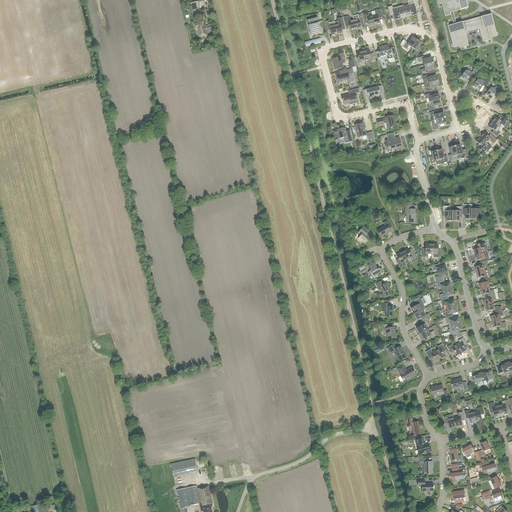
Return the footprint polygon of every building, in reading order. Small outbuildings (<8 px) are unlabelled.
[(413,3),(408,4),(408,5),(411,16),(416,14),(415,9),(419,8),(416,0),(412,1),(413,3)] [(440,0),(445,17),(451,15),(453,24),(447,26),(453,48),(459,46),(458,44),(460,44),(461,48),(468,46),(465,32),(479,28),(483,42),(490,40),(489,36),(491,35),(491,38),(497,36),(491,14),(486,15),(485,15),(485,16),(480,17),(481,18),(476,20),(476,18),(469,20),(469,22),(464,23),(463,21),(455,24),(452,12),(468,8),(467,2),(465,0),(440,0)] [(403,5),(397,7),(400,18),(405,17),(403,7),(403,6),(403,5)] [(392,6),(387,7),(390,16),(393,15),(394,20),(400,18),(397,7),(392,8),(392,6)] [(372,16),(374,25),(380,24),(378,17),(381,16),(380,10),(374,11),(375,15),(372,16)] [(368,12),(366,12),(362,13),(364,19),(367,19),(369,26),(374,25),(372,16),(369,16),(368,12)] [(353,20),(356,30),(361,28),(359,21),(362,20),(361,15),(358,15),(352,16),(354,20),(353,20)] [(353,20),(350,21),(349,17),(348,16),(343,17),(345,25),(349,24),(350,31),(356,30),(353,20)] [(337,34),(343,33),(341,26),(344,25),(342,18),(337,19),(337,20),(337,21),(334,22),(337,34)] [(332,36),(337,34),(334,22),(329,23),(328,21),(325,22),(327,29),(330,29),(332,36)] [(195,29),(197,28),(199,37),(207,35),(205,30),(209,29),(209,30),(211,30),(210,25),(208,26),(206,27),(205,26),(204,25),(203,25),(202,22),(197,23),(197,24),(194,24),(195,29)] [(321,33),(318,23),(308,25),(311,36),(321,33)] [(412,48),(417,40),(413,37),(408,43),(406,42),(402,47),(406,50),(409,46),(412,48)] [(422,43),(417,40),(412,48),(415,50),(412,54),(416,56),(420,51),(417,50),(422,43)] [(386,56),(387,59),(392,58),(391,54),(395,54),(393,47),(389,49),(388,45),(383,46),(386,56)] [(377,58),(386,56),(383,46),(379,47),(380,51),(375,52),(377,58)] [(363,51),(365,61),(369,60),(370,63),(376,62),(374,55),(371,56),(369,50),(363,51)] [(361,62),(365,61),(363,51),(356,53),(358,59),(355,60),(356,67),(362,65),(361,62)] [(341,59),(345,58),(344,53),(338,55),(339,58),(332,59),(335,70),(343,68),(341,59)] [(417,58),(418,62),(423,61),(424,65),(433,63),(431,57),(424,59),(423,57),(417,58)] [(434,68),(433,63),(424,65),(425,69),(420,70),(421,74),(428,73),(427,70),(434,68)] [(337,76),(338,82),(348,80),(349,84),(356,82),(352,69),(342,71),(343,74),(337,76)] [(466,69),(465,72),(463,71),(460,76),(461,77),(460,78),(465,82),(470,76),(473,78),(478,71),(475,69),(471,73),(466,69)] [(423,81),(424,84),(437,81),(436,75),(429,77),(428,75),(422,76),(423,81)] [(485,86),(489,80),(486,78),(484,82),(478,78),(472,87),(478,90),(482,84),(485,86)] [(437,81),(424,84),(425,88),(426,92),(432,91),(431,88),(439,86),(437,81)] [(372,88),(375,98),(379,97),(378,93),(383,92),(381,86),(372,88)] [(499,87),(498,88),(498,87),(497,87),(496,87),(495,87),(494,88),(491,87),(485,95),(490,99),(495,93),(497,95),(502,89),(499,87)] [(349,95),(342,96),(344,104),(349,103),(349,105),(359,103),(357,96),(355,96),(355,94),(359,93),(358,88),(352,90),(353,93),(349,95)] [(370,99),(375,98),(372,88),(363,90),(365,96),(369,95),(370,99)] [(426,99),(428,98),(429,102),(431,102),(440,99),(439,94),(431,96),(431,93),(425,95),(426,99)] [(441,105),(440,99),(431,102),(432,105),(427,106),(429,111),(435,109),(434,107),(441,105)] [(437,111),(429,113),(431,121),(435,120),(445,117),(443,112),(438,113),(437,111)] [(385,117),(385,118),(376,121),(378,125),(382,124),(382,123),(384,122),(384,121),(386,121),(388,128),(396,126),(393,115),(385,117)] [(508,125),(508,123),(507,122),(508,120),(503,116),(502,118),(500,121),(495,117),(491,122),(499,127),(501,125),(504,126),(505,127),(507,127),(508,125)] [(446,123),(445,117),(435,120),(431,121),(432,124),(434,131),(440,129),(439,125),(446,123)] [(497,130),(499,127),(491,122),(488,127),(493,130),(491,133),(497,137),(500,132),(497,130)] [(369,140),(374,139),(372,132),(366,134),(363,123),(354,125),(358,137),(367,135),(369,140)] [(333,135),(337,134),(338,139),(344,137),(346,143),(352,141),(350,131),(346,131),(345,128),(342,128),(342,127),(340,128),(340,129),(332,131),(333,135)] [(489,141),(491,143),(493,144),(497,140),(490,134),(488,137),(483,132),(479,137),(487,143),(489,141)] [(387,135),(388,140),(386,140),(388,151),(401,147),(399,137),(395,138),(393,133),(387,135)] [(479,137),(475,141),(479,144),(477,146),(478,147),(478,148),(483,152),(485,149),(487,151),(491,147),(487,143),(479,137)] [(460,145),(455,146),(458,159),(468,157),(466,149),(461,151),(460,145)] [(458,159),(455,146),(449,147),(451,155),(448,155),(450,161),(454,160),(458,159)] [(442,149),(437,151),(440,164),(441,165),(443,164),(443,163),(448,162),(446,156),(444,156),(442,149)] [(432,166),(440,164),(437,151),(431,152),(433,157),(428,159),(429,164),(431,163),(432,166)] [(462,215),(462,205),(462,207),(456,207),(456,211),(453,211),(453,222),(459,222),(459,217),(462,217),(462,215)] [(462,205),(462,215),(465,215),(465,220),(472,220),(472,209),(468,209),(468,205),(462,205)] [(405,206),(405,214),(406,214),(406,223),(415,223),(415,219),(416,220),(416,215),(415,215),(415,209),(411,209),(411,206),(405,206)] [(443,207),(443,214),(443,217),(446,217),(446,222),(453,222),(453,211),(449,211),(449,207),(443,207)] [(481,215),(481,212),(481,207),(476,207),(476,208),(475,208),(475,209),(472,209),(472,220),(478,220),(478,215),(481,215)] [(389,229),(392,227),(388,220),(383,223),(385,226),(377,230),(381,237),(390,231),(389,229)] [(365,244),(370,238),(367,234),(369,232),(363,226),(358,233),(361,236),(358,239),(361,242),(362,241),(365,244)] [(431,244),(428,244),(428,243),(425,243),(425,249),(422,249),(422,257),(425,257),(428,257),(428,254),(431,254),(431,244)] [(477,249),(473,250),(475,255),(484,253),(488,252),(487,246),(486,247),(485,243),(476,245),(477,249)] [(431,244),(431,254),(434,254),(434,258),(440,258),(440,250),(437,250),(437,249),(437,245),(431,244)] [(402,252),(406,260),(410,258),(411,261),(416,258),(411,249),(408,250),(408,249),(402,252)] [(403,262),(406,260),(402,252),(396,255),(398,259),(396,260),(400,268),(405,265),(403,262)] [(487,261),(490,261),(489,258),(489,257),(488,252),(484,253),(475,255),(476,261),(483,259),(483,262),(487,261)] [(475,267),(476,273),(485,270),(484,267),(488,266),(487,261),(483,262),(480,263),(481,266),(475,267)] [(374,262),(368,265),(370,270),(369,271),(373,278),(378,276),(377,274),(381,272),(378,266),(377,267),(374,262)] [(438,273),(446,271),(445,265),(440,267),(439,264),(432,266),(433,271),(437,270),(438,273)] [(489,270),(485,270),(476,273),(478,278),(484,276),(485,279),(491,278),(489,270)] [(448,277),(446,271),(438,273),(438,277),(435,278),(436,283),(444,281),(443,278),(448,277)] [(480,289),(490,287),(489,284),(492,283),(491,278),(485,279),(485,282),(479,284),(480,289)] [(380,289),(383,293),(381,294),(380,296),(382,298),(383,298),(385,297),(392,293),(388,288),(389,287),(387,283),(383,284),(381,281),(375,284),(379,290),(380,289)] [(442,291),(451,289),(449,283),(444,284),(444,281),(436,283),(438,289),(441,288),(442,291)] [(490,290),(490,287),(480,289),(482,295),(488,293),(489,296),(495,295),(494,290),(490,290)] [(441,301),(448,299),(447,296),(452,295),(451,289),(442,291),(443,294),(439,295),(441,301)] [(485,306),(494,304),(493,301),(496,300),(495,295),(489,296),(490,299),(483,301),(485,306)] [(414,314),(422,310),(425,308),(423,304),(420,299),(414,303),(416,306),(411,309),(414,314)] [(449,302),(448,299),(441,301),(442,306),(446,305),(446,308),(455,306),(454,300),(449,302)] [(382,311),(386,312),(386,317),(392,317),(392,307),(388,307),(388,304),(382,304),(382,311)] [(495,307),(494,304),(485,306),(486,312),(492,310),(493,313),(496,312),(499,311),(498,306),(495,307)] [(445,318),(452,316),(452,313),(457,312),(455,306),(446,308),(447,312),(444,312),(445,318)] [(424,320),(425,319),(430,317),(428,314),(425,315),(422,310),(414,314),(417,320),(422,317),(424,320)] [(492,322),(501,320),(500,317),(504,316),(502,311),(499,311),(496,312),(497,315),(490,317),(492,322)] [(449,326),(460,324),(458,318),(453,319),(452,316),(445,318),(447,324),(448,323),(449,326)] [(428,324),(425,319),(424,320),(419,322),(421,326),(416,328),(419,334),(427,329),(425,326),(428,324)] [(502,323),(501,320),(492,322),(493,328),(499,326),(500,329),(506,327),(505,322),(502,323)] [(387,340),(396,338),(393,327),(389,328),(388,324),(380,326),(381,331),(385,330),(387,340)] [(461,329),(460,324),(449,326),(450,329),(448,330),(450,335),(457,334),(456,331),(461,329)] [(429,333),(427,329),(419,334),(422,340),(427,337),(429,340),(436,336),(433,331),(429,333)] [(456,345),(461,353),(466,350),(463,345),(466,343),(463,338),(458,341),(459,343),(456,345)] [(435,351),(440,360),(445,357),(442,351),(445,349),(442,344),(437,347),(438,349),(435,351)] [(456,356),(461,353),(456,345),(453,346),(452,344),(447,347),(450,352),(453,351),(456,356)] [(399,361),(406,357),(400,347),(396,349),(393,345),(387,348),(390,353),(393,351),(399,361)] [(435,363),(440,360),(435,351),(432,352),(430,349),(425,352),(429,358),(431,357),(435,363)] [(504,374),(510,372),(507,363),(502,364),(502,366),(497,367),(499,374),(504,372),(504,374)] [(403,382),(415,375),(414,372),(411,367),(406,370),(403,365),(396,368),(403,382)] [(494,378),(492,372),(492,370),(488,371),(489,372),(487,373),(486,372),(481,373),(483,383),(489,381),(488,380),(494,378)] [(478,384),(483,383),(481,373),(475,374),(475,376),(470,377),(472,384),(477,383),(478,384)] [(464,391),(468,390),(466,382),(463,383),(462,378),(451,381),(452,384),(451,385),(453,389),(463,387),(464,391)] [(444,398),(448,397),(447,390),(444,391),(442,385),(435,387),(435,386),(430,387),(432,395),(437,394),(437,396),(444,394),(444,398)] [(499,406),(501,415),(508,414),(506,407),(509,407),(508,400),(502,401),(503,405),(499,406)] [(495,417),(501,415),(499,406),(495,407),(494,403),(488,404),(490,414),(494,413),(495,417)] [(474,412),(476,422),(482,420),(481,415),(484,414),(482,407),(476,409),(477,411),(474,412)] [(469,418),(471,423),(476,422),(474,412),(471,413),(470,410),(465,412),(466,419),(469,418)] [(456,427),(462,425),(461,420),(464,419),(463,412),(457,413),(458,417),(454,418),(456,427)] [(443,417),(445,424),(449,423),(450,428),(456,427),(454,418),(453,414),(447,415),(447,416),(443,417)] [(410,429),(411,429),(413,435),(421,433),(418,422),(413,423),(412,417),(405,419),(407,427),(409,426),(410,429)] [(427,453),(431,452),(431,449),(430,449),(428,444),(424,445),(423,438),(415,440),(417,446),(417,447),(419,454),(427,452),(427,453)] [(484,452),(490,449),(486,441),(481,444),(484,452)] [(464,449),(462,450),(467,458),(472,456),(471,454),(473,453),(473,452),(474,451),(471,445),(466,448),(465,448),(464,448),(464,449)] [(458,456),(457,449),(450,450),(452,460),(457,459),(457,462),(462,461),(461,456),(458,456)] [(424,474),(432,474),(432,462),(426,462),(426,458),(420,458),(420,462),(424,462),(424,474)] [(195,459),(171,464),(173,475),(197,470),(195,459)] [(483,468),(480,469),(482,475),(485,474),(496,470),(495,464),(483,468)] [(460,473),(452,474),(453,480),(464,479),(463,475),(466,475),(465,468),(459,468),(460,471),(460,473)] [(491,480),(495,489),(501,486),(497,477),(491,480)] [(422,492),(433,491),(433,484),(424,484),(424,480),(417,481),(417,486),(422,485),(422,492)] [(199,504),(200,509),(201,511),(203,511),(212,511),(211,507),(212,507),(211,504),(212,504),(208,486),(197,488),(196,486),(176,490),(177,495),(178,495),(178,498),(178,500),(179,500),(179,503),(180,508),(199,504)] [(464,502),(463,497),(465,497),(464,491),(453,492),(454,499),(455,499),(456,503),(464,502)] [(492,496),(495,502),(503,499),(501,493),(492,496)] [(46,511),(46,508),(50,507),(49,502),(31,506),(32,511),(46,511)]
